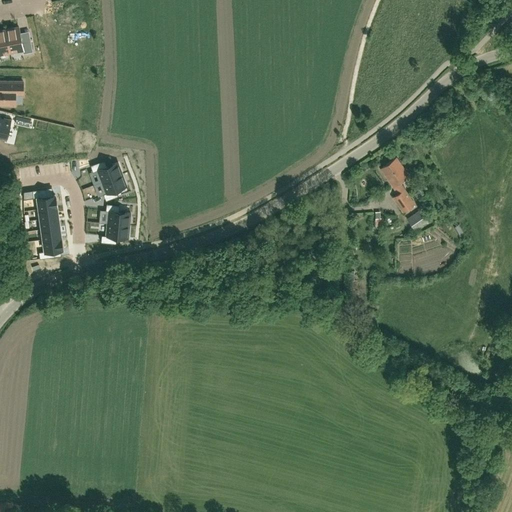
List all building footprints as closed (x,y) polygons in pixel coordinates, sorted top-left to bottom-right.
[(22,49),(23,53),(33,51),(30,39),(21,40),(20,32),(19,27),(6,29),(10,52),(22,49)] [(0,53),(10,52),(6,29),(0,30),(0,53)] [(23,81),(0,80),(0,102),(2,103),(2,105),(15,105),(15,94),(23,94),(23,81)] [(3,119),(0,118),(0,116),(0,136),(6,137),(7,138),(10,127),(11,119),(4,117),(3,119)] [(393,197),(403,211),(414,203),(404,188),(404,189),(399,181),(409,175),(396,157),(380,167),(398,193),(393,197)] [(122,174),(118,162),(107,166),(104,160),(92,164),(95,171),(97,170),(101,181),(122,174)] [(116,190),(126,185),(122,174),(101,181),(106,193),(103,194),(106,200),(118,196),(116,190)] [(32,191),(33,198),(37,197),(39,209),(57,206),(55,194),(46,196),(45,189),(32,191)] [(107,223),(129,225),(130,212),(119,211),(119,205),(106,204),(106,210),(108,211),(107,223)] [(58,216),(57,206),(39,209),(40,219),(58,216)] [(430,219),(422,208),(407,218),(415,230),(430,219)] [(41,229),(59,226),(58,216),(40,219),(41,229)] [(116,243),(116,236),(128,237),(129,225),(107,223),(106,235),(104,235),(103,242),(116,243)] [(41,229),(43,239),(61,237),(59,226),(41,229)] [(417,239),(429,233),(427,229),(415,235),(417,239)] [(43,239),(44,251),(40,251),(41,258),(54,256),(53,250),(62,248),(61,237),(43,239)] [(411,237),(398,238),(399,245),(412,244),(411,237)]
